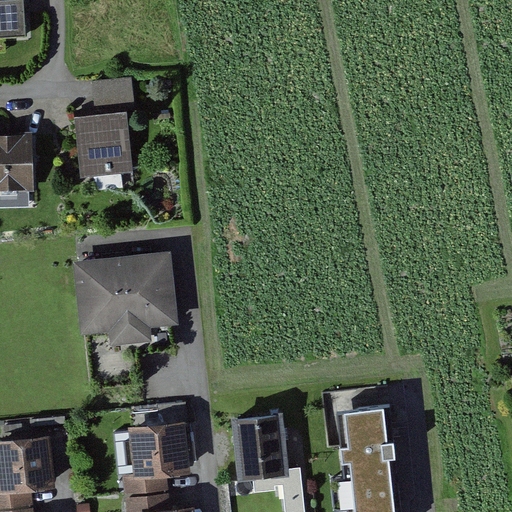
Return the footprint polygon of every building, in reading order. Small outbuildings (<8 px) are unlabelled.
[(28,0),(0,0),(0,37),(30,36),(28,0)] [(137,73),(98,78),(102,110),(126,107),(141,105),(137,73)] [(102,110),(78,113),(85,171),(133,165),(126,107),(102,110)] [(33,130),(0,130),(0,190),(34,190),(33,130)] [(155,336),(153,322),(181,319),(173,248),(76,258),(84,329),(111,326),(113,340),(155,336)] [(395,511),(385,404),(346,408),(350,445),(342,445),(344,462),(351,462),(355,511),(395,511)] [(307,511),(303,462),(290,463),(285,409),(236,414),(241,471),(258,469),(260,488),(287,485),(289,511),(307,511)] [(132,422),(136,469),(127,469),(129,492),(173,488),(172,471),(192,469),(187,417),(132,422)] [(0,435),(0,505),(37,502),(35,485),(56,483),(51,431),(0,435)] [(130,511),(196,511),(195,503),(175,505),(173,488),(129,492),(130,511)] [(0,511),(38,511),(37,502),(0,505),(0,511)]
